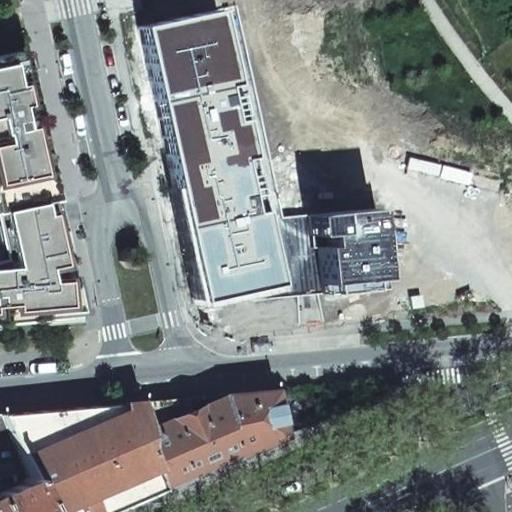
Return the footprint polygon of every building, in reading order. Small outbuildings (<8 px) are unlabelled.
[(372,210),(282,218),(235,9),(139,30),(157,112),(181,223),(200,307),(379,291),(375,250),(381,249),(380,230),(374,230),(372,210)] [(0,324),(82,318),(37,119),(22,51),(0,56),(0,220),(9,259),(0,259),(0,324)] [(143,440),(163,490),(227,462),(284,437),(274,389),(139,402),(145,425),(145,427),(146,439),(143,440)] [(0,415),(13,445),(28,479),(42,511),(112,511),(113,511),(137,501),(163,490),(143,440),(146,439),(145,427),(145,425),(139,402),(49,410),(0,414),(0,415)] [(0,446),(13,445),(0,415),(0,446)] [(0,491),(0,511),(42,511),(28,479),(0,491)]
